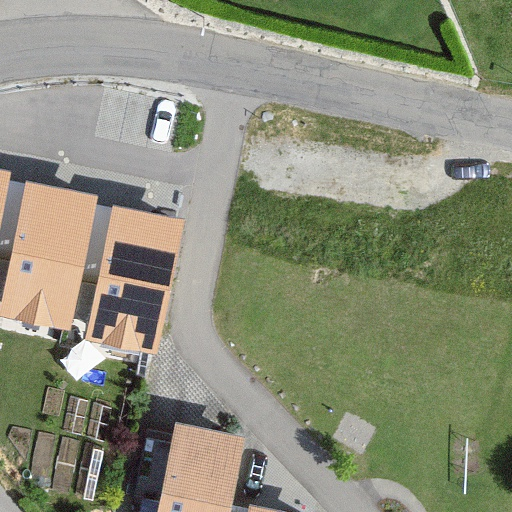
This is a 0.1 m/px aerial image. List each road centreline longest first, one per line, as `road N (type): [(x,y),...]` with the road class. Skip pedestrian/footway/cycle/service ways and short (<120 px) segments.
road 1 (residential): [(218,79),(177,326),(346,511)]
road 2 (unclassified): [(511,136),(218,79)]
road 3 (unclassified): [(218,79),(63,49)]
